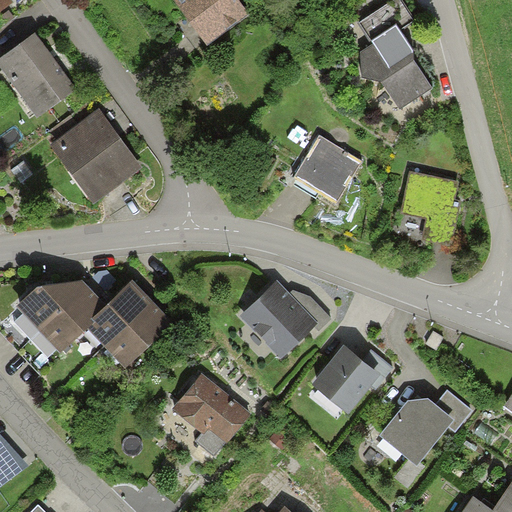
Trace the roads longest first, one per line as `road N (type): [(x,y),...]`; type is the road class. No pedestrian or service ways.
road 1 (residential): [(439,0),(495,199),(500,280),(488,318)]
road 2 (residential): [(488,318),(276,240),(190,230)]
road 3 (residential): [(49,0),(180,174),(190,230)]
road 4 (residential): [(190,230),(0,246)]
road 5 (residential): [(0,382),(103,511)]
